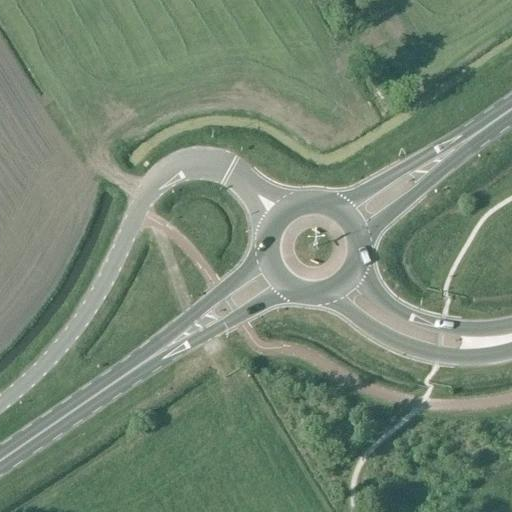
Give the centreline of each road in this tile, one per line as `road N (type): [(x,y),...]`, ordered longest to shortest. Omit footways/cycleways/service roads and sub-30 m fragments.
road 1 (unclassified): [(0,405),(69,337),(141,204),(167,172),(221,167),(279,217)]
road 2 (secondary): [(323,293),(419,351),(462,359),(511,352)]
road 3 (primary): [(0,461),(163,350)]
road 4 (secondary): [(511,327),(461,331),(408,318),(355,267)]
road 5 (primary): [(267,248),(170,334),(163,350)]
road 6 (primary): [(163,350),(292,289)]
road 7 (primary): [(359,247),(448,165),(455,149)]
road 8 (primary): [(455,149),(439,149),(332,207)]
